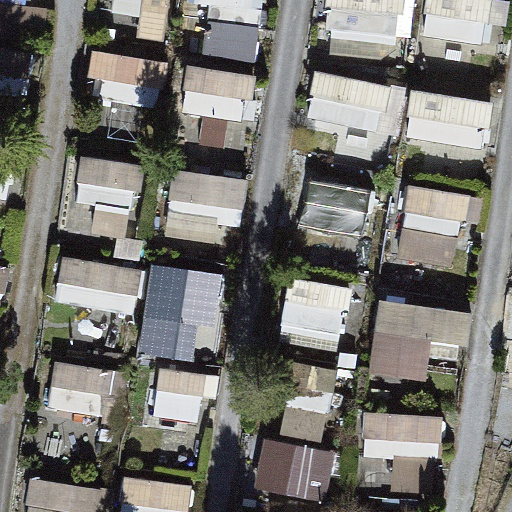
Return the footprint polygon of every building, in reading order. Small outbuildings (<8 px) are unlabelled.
[(165,12),(166,0),(110,0),(110,4),(165,12)] [(202,0),(197,42),(256,50),(262,0),(202,0)] [(325,0),(323,24),(399,30),(401,0),(325,0)] [(425,0),(417,42),(476,53),(486,0),(425,0)] [(0,30),(0,85),(28,90),(37,37),(0,30)] [(160,97),(167,45),(101,36),(93,87),(160,97)] [(250,106),(258,56),(189,45),(181,95),(250,106)] [(332,108),(326,133),(374,143),(389,69),(315,54),(305,102),(332,108)] [(487,163),(490,80),(411,77),(408,160),(487,163)] [(0,188),(16,189),(17,132),(0,131),(0,188)] [(135,205),(144,151),(83,141),(73,195),(135,205)] [(170,156),(168,216),(242,218),(243,157),(170,156)] [(298,215),(372,224),(379,172),(305,163),(298,215)] [(453,261),(471,182),(411,169),(393,248),(453,261)] [(133,304),(137,252),(61,246),(56,298),(133,304)] [(149,247),(141,342),(213,349),(222,254),(149,247)] [(339,333),(353,276),(292,260),(278,318),(339,333)] [(424,364),(428,325),(470,329),(473,292),(377,285),(371,360),(424,364)] [(100,407),(111,360),(57,348),(46,395),(100,407)] [(282,426),(326,432),(336,357),(292,352),(282,426)] [(159,356),(154,401),(205,408),(210,362),(159,356)] [(395,447),(394,476),(436,478),(440,400),(364,396),(362,445),(395,447)] [(158,405),(154,450),(192,453),(196,409),(158,405)] [(269,422),(251,472),(320,497),(339,447),(269,422)] [(126,459),(116,511),(180,511),(188,471),(126,459)] [(25,511),(31,511),(72,511),(73,507),(107,510),(111,474),(30,466),(25,511)] [(275,511),(317,511),(318,507),(277,502),(275,511)] [(423,511),(423,503),(356,502),(356,511),(423,511)]
